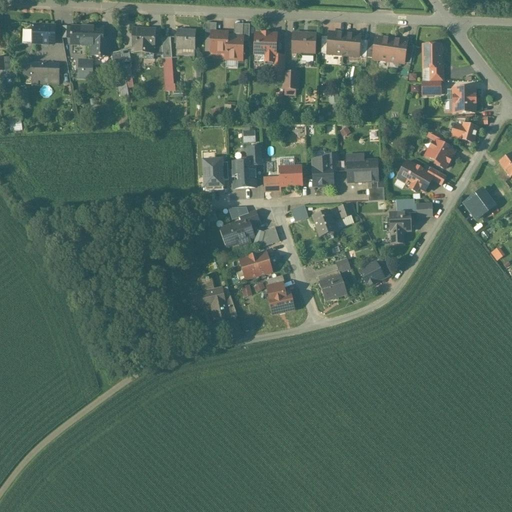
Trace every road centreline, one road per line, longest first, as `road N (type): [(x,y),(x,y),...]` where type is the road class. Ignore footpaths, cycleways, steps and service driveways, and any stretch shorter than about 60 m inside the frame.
road 1 (residential): [(511,106),(384,299),(315,326),(174,355),(111,390)]
road 2 (unclassified): [(0,3),(446,20)]
road 3 (unclassified): [(111,390),(42,442),(0,493)]
